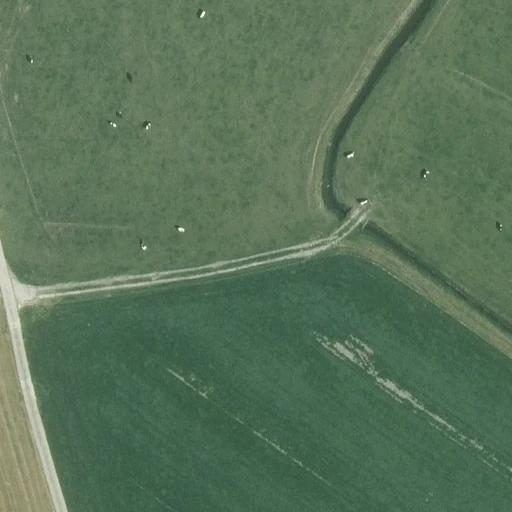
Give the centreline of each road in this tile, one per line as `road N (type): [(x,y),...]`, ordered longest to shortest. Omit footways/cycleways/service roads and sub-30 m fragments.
road 1 (track): [(7,290),(51,291),(289,252),(327,241),(376,199)]
road 2 (track): [(0,259),(28,403),(61,511)]
